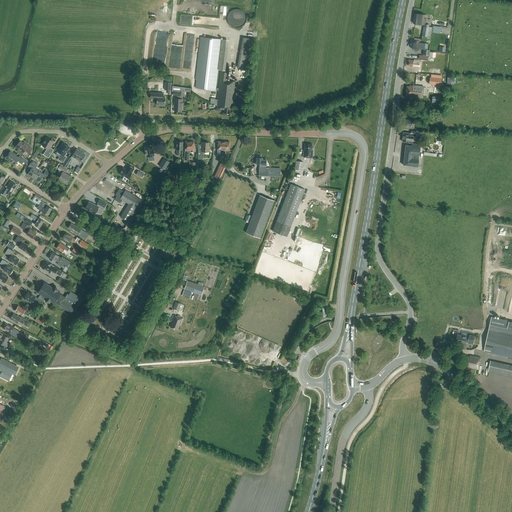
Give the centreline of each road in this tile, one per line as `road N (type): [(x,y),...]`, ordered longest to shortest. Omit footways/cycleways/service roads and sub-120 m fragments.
road 1 (tertiary): [(326,382),(301,372),(337,331),(361,142),(348,133),(173,129)]
road 2 (unclassified): [(405,359),(410,307),(381,263),(377,241),(411,0)]
road 3 (primary): [(350,318),(402,0)]
road 4 (tertiary): [(330,511),(342,439),(368,403),(366,386)]
road 5 (tertiary): [(511,425),(440,366),(405,359)]
road 6 (residential): [(1,150),(15,134),(60,133),(111,163)]
road 7 (tertiary): [(0,315),(67,210)]
